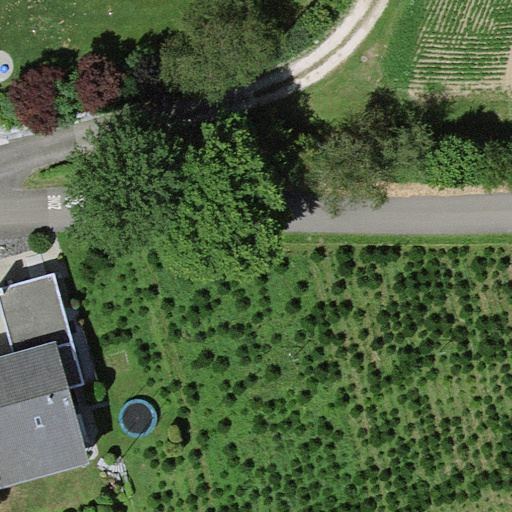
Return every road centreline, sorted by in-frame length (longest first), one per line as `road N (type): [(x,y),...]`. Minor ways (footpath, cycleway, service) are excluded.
road 1 (unclassified): [(0,204),(511,210)]
road 2 (track): [(370,0),(346,36),(290,79),(48,157)]
